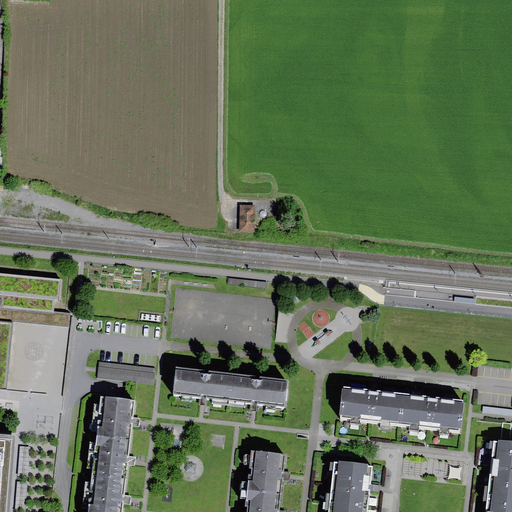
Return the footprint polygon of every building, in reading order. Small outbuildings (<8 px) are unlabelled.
[(239,232),(254,233),(255,207),(240,206),(239,232)] [(0,389),(6,390),(13,322),(70,327),(71,314),(63,313),(54,312),(55,300),(60,301),(62,280),(0,273),(0,389)] [(161,317),(142,315),(141,321),(160,323),(161,317)] [(154,385),(156,369),(100,362),(98,378),(154,385)] [(286,379),(179,368),(176,397),(202,399),(250,404),(283,408),(286,379)] [(375,391),(345,388),(342,418),(352,419),(351,424),(359,425),(359,420),(381,422),(380,428),(390,429),(391,424),(403,425),(406,395),(375,391)] [(138,399),(105,395),(92,511),(126,511),(128,494),(132,458),(136,418),(138,399)] [(433,399),(406,395),(403,425),(410,425),(410,431),(418,432),(418,426),(440,429),(439,435),(449,436),(450,430),(462,432),(465,402),(433,399)] [(511,409),(483,406),(482,413),(511,417),(511,409)] [(0,434),(0,511),(10,511),(17,436),(0,434)] [(511,441),(498,440),(498,444),(494,443),(489,488),(511,491),(511,441)] [(288,455),(254,452),(246,511),(281,511),(285,477),(288,455)] [(375,466),(336,462),(332,511),(368,511),(373,487),(375,466)] [(185,463),(184,474),(194,475),(195,464),(185,463)] [(511,511),(511,491),(489,488),(485,511),(511,511)]
